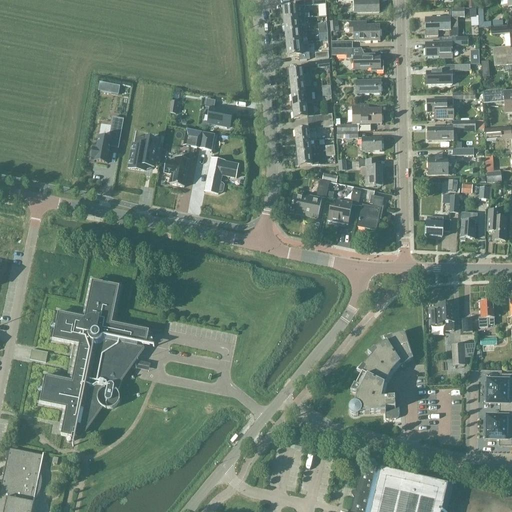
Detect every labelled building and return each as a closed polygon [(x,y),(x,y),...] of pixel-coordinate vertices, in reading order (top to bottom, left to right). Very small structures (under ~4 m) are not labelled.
[(283,22),(304,20),(308,19),(307,13),(303,13),(305,9),(304,7),(304,1),(294,2),(295,8),(282,10),(283,22)] [(354,14),(378,14),(378,1),(353,1),(354,14)] [(476,9),(476,1),(468,1),(468,9),(476,9)] [(450,39),(455,38),(457,38),(457,19),(464,19),(464,18),(469,18),(469,19),(476,18),(476,10),(464,10),(448,10),(448,18),(424,18),(424,32),(425,37),(438,37),(437,32),(450,32),(450,39)] [(305,26),(304,20),(283,22),(284,33),(298,32),(297,26),(305,26)] [(355,43),(379,42),(379,26),(365,26),(365,22),(349,23),(349,34),(355,34),(355,43)] [(509,36),(510,48),(492,49),(493,58),(511,56),(511,30),(511,28),(489,29),(490,37),(509,36)] [(299,43),(298,32),(284,33),(285,46),(299,44),(299,43)] [(457,38),(455,38),(455,47),(467,47),(467,38),(457,38)] [(305,43),(299,43),(299,44),(285,46),(287,58),(301,56),(300,49),(305,49),(305,43)] [(445,59),(451,59),(451,44),(425,44),(425,58),(445,57),(445,59)] [(351,50),(331,50),(331,57),(346,57),(346,60),(352,60),(353,72),(367,71),(367,70),(371,70),(371,72),(383,72),(383,62),(379,62),(379,57),(375,58),(370,58),(370,55),(356,55),(356,50),(351,50)] [(511,56),(493,58),(494,68),(511,66),(511,56)] [(451,86),(451,72),(470,72),(469,66),(450,66),(450,72),(426,73),(426,86),(451,86)] [(289,80),(289,84),(310,82),(310,76),(302,77),(302,71),(295,71),(295,69),(286,70),(287,80),(289,80)] [(343,83),(338,78),(334,82),(339,87),(343,83)] [(311,87),(310,82),(289,84),(291,96),(304,95),(303,87),(311,87)] [(356,95),(380,94),(380,82),(356,82),(356,95)] [(98,83),(97,91),(118,95),(119,87),(98,83)] [(511,93),(505,94),(505,89),(481,91),(483,105),(505,103),(506,114),(511,113),(511,93)] [(311,94),(304,95),(291,96),(292,108),(312,106),(311,94)] [(453,107),(446,107),(445,100),(426,101),(426,114),(433,114),(434,121),(453,121),(453,107)] [(313,117),(312,106),(292,108),(293,120),(307,119),(307,124),(332,122),(331,116),(313,117)] [(336,126),(336,134),(357,133),(357,126),(360,126),(381,125),(381,109),(368,110),(368,106),(351,107),(352,126),(336,126)] [(210,109),(207,124),(229,129),(232,113),(210,109)] [(90,159),(94,160),(93,163),(94,163),(94,162),(107,164),(110,148),(118,150),(123,120),(112,118),(108,141),(98,139),(96,150),(92,149),(92,150),(93,150),(92,159),(90,159)] [(333,128),(332,122),(307,124),(308,131),(294,132),(296,144),(309,143),(309,142),(308,131),(333,128)] [(452,128),(446,129),(427,129),(427,142),(446,142),(453,142),(453,134),(475,133),(474,122),(452,122),(452,128)] [(511,139),(510,128),(483,131),(484,141),(511,139)] [(186,133),(183,148),(198,151),(201,136),(186,133)] [(201,136),(198,151),(210,154),(213,138),(201,136)] [(361,153),(381,152),(381,139),(361,140),(361,153)] [(133,146),(130,167),(144,170),(145,166),(152,167),(153,163),(159,164),(162,147),(156,146),(157,142),(147,140),(145,140),(144,147),(134,146),(133,146)] [(310,153),(315,152),(314,141),(309,142),(309,143),(296,144),(296,148),(295,149),(293,149),(294,156),(296,156),(297,156),(310,155),(310,153)] [(496,149),(488,150),(490,167),(497,166),(496,149)] [(316,152),(315,152),(310,153),(310,155),(297,156),(297,161),(294,161),(295,168),(298,168),(311,167),(318,167),(316,152)] [(434,159),(427,160),(428,172),(428,177),(447,177),(447,171),(447,159),(442,159),(442,156),(434,156),(434,159)] [(167,162),(165,175),(173,176),(171,186),(185,189),(191,162),(177,159),(176,164),(167,162)] [(225,163),(211,160),(204,193),(218,196),(219,194),(221,195),(223,194),(224,187),(223,185),(220,185),(222,177),(236,180),(238,167),(225,164),(225,163)] [(346,171),(345,161),(337,161),(338,172),(346,171)] [(377,161),(365,161),(358,161),(358,168),(368,168),(368,179),(366,179),(366,188),(381,187),(380,176),(382,176),(381,167),(378,167),(377,161)] [(501,184),(500,173),(485,174),(486,185),(501,184)] [(319,181),(319,182),(328,183),(329,183),(336,184),(337,177),(323,174),(321,181),(319,181)] [(457,181),(448,181),(447,191),(457,192),(457,181)] [(326,199),(328,183),(319,182),(316,198),(326,199)] [(472,186),(462,185),(461,194),(471,195),(472,186)] [(479,188),(478,200),(488,201),(489,189),(479,188)] [(337,200),(335,209),(330,208),(327,222),(347,226),(350,209),(352,206),(358,208),(360,193),(352,192),(350,202),(337,200)] [(381,211),(382,208),(380,207),(382,200),(371,197),(369,205),(372,206),(371,208),(362,206),(357,228),(375,232),(379,211),(381,211)] [(458,215),(459,197),(450,197),(449,214),(458,215)] [(316,219),(320,201),(305,198),(305,200),(294,198),(291,213),(309,217),(309,218),(316,219)] [(505,242),(506,225),(506,219),(498,219),(498,213),(488,212),(487,232),(492,233),(492,241),(505,242)] [(474,240),(475,223),(468,222),(469,215),(461,215),(461,222),(460,239),(474,240)] [(426,218),(426,223),(425,237),(442,238),(442,232),(449,233),(449,225),(449,221),(442,221),(443,219),(426,218)] [(52,341),(68,344),(73,345),(66,381),(45,377),(39,404),(66,410),(60,436),(72,438),(72,436),(75,436),(77,426),(83,427),(88,422),(92,417),(100,406),(101,407),(102,408),(104,409),(105,410),(107,410),(109,410),(111,410),(113,409),(114,408),(116,407),(118,405),(118,404),(119,402),(119,401),(119,398),(119,396),(119,395),(118,394),(117,392),(116,391),(118,390),(118,389),(119,387),(119,386),(120,385),(120,384),(121,382),(122,381),(119,379),(126,369),(127,367),(136,369),(137,362),(131,361),(133,357),(135,353),(136,350),(137,344),(143,345),(144,342),(146,343),(148,332),(112,324),(119,287),(92,282),(84,319),(58,313),(52,341)] [(487,325),(494,325),(492,302),(480,303),(481,320),(479,320),(479,329),(487,329),(487,325)] [(437,311),(429,312),(430,327),(444,326),(444,332),(452,332),(451,304),(444,304),(444,303),(438,303),(438,305),(437,305),(437,311)] [(462,333),(472,333),(471,320),(462,320),(462,333)] [(396,368),(399,365),(401,367),(402,367),(412,360),(405,336),(404,333),(391,337),(391,340),(386,343),(375,350),(375,351),(376,352),(363,367),(363,368),(365,369),(362,375),(352,394),(356,395),(353,408),(356,408),(356,415),(373,415),(385,414),(385,415),(385,421),(395,420),(397,419),(398,418),(399,416),(399,414),(399,409),(398,394),(386,395),(382,395),(383,392),(384,387),(390,374),(396,368)] [(465,366),(464,345),(450,345),(452,367),(465,366)] [(511,375),(500,375),(500,381),(486,381),(486,383),(484,383),(484,393),(511,393),(511,375)] [(511,393),(484,393),(483,403),(486,403),(486,405),(499,405),(499,411),(511,411),(511,393)] [(511,411),(499,411),(499,417),(486,417),(485,419),(483,419),(483,429),(511,429),(511,411)] [(485,441),(498,441),(498,447),(511,448),(511,440),(511,429),(483,429),(483,439),(485,439),(485,441)] [(0,511),(31,511),(34,499),(35,498),(37,496),(39,493),(40,490),(41,490),(42,484),(41,484),(42,480),(41,476),(40,473),(43,455),(43,454),(42,456),(8,449),(8,453),(6,453),(5,460),(6,460),(5,467),(3,467),(2,474),(3,474),(1,483),(0,483),(0,484),(0,489),(0,490),(0,511)] [(379,470),(369,468),(361,466),(355,491),(351,493),(354,498),(350,511),(452,511),(454,504),(445,502),(450,482),(381,466),(379,470)]
